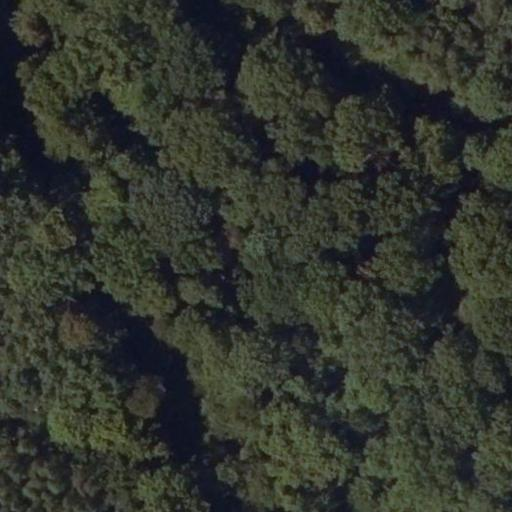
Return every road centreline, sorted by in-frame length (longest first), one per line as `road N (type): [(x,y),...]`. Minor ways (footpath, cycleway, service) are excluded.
road 1 (track): [(0,46),(235,511)]
road 2 (track): [(511,136),(181,0)]
